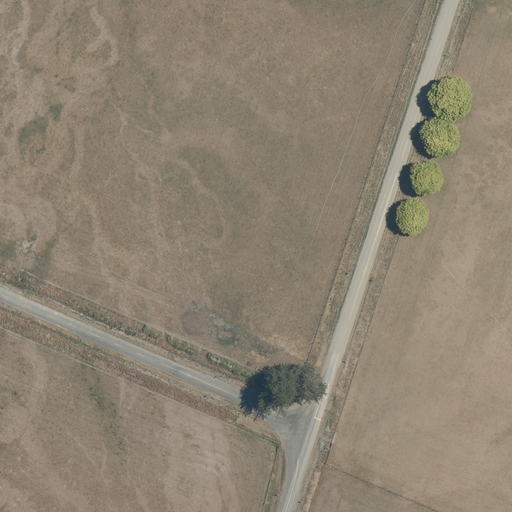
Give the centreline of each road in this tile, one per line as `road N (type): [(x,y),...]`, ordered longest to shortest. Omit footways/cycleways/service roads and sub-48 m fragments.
road 1 (unclassified): [(451,0),(300,466)]
road 2 (unclassified): [(0,293),(249,403),(293,438),(300,466)]
